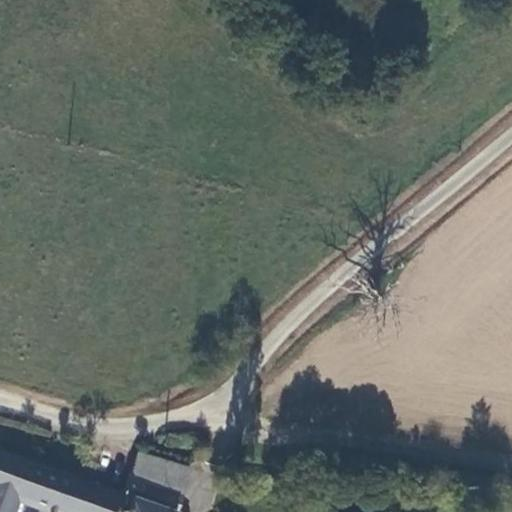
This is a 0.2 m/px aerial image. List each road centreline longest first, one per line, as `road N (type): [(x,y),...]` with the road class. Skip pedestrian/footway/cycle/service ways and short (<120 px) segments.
road 1 (unclassified): [(0,409),(95,431),(153,430),(201,416),(322,294),(511,135)]
road 2 (track): [(201,416),(279,439),(511,465)]
